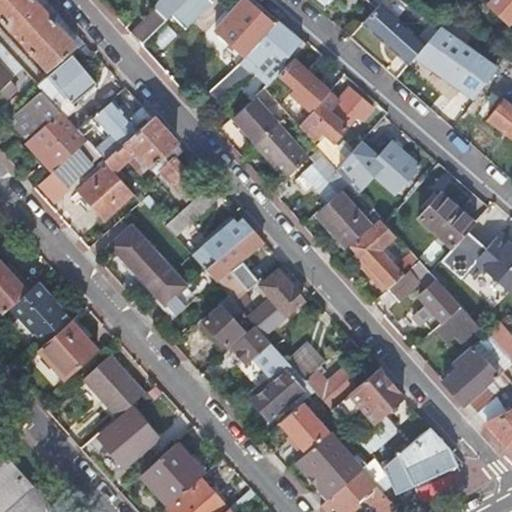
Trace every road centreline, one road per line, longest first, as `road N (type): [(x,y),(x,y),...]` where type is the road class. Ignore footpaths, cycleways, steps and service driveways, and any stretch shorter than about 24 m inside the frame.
road 1 (residential): [(511,484),(73,0)]
road 2 (residential): [(0,187),(289,511)]
road 3 (residential): [(276,0),(511,205)]
road 4 (residential): [(121,511),(0,378)]
